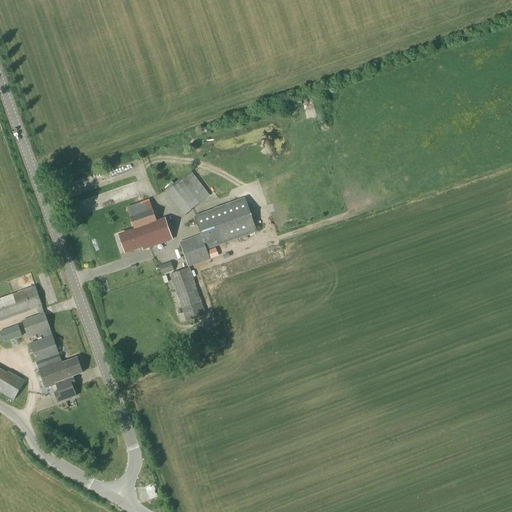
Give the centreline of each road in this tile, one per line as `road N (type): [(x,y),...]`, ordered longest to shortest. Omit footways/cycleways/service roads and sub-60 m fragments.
road 1 (tertiary): [(119,500),(133,447),(0,80)]
road 2 (unclassified): [(119,500),(36,453),(20,420),(0,407)]
